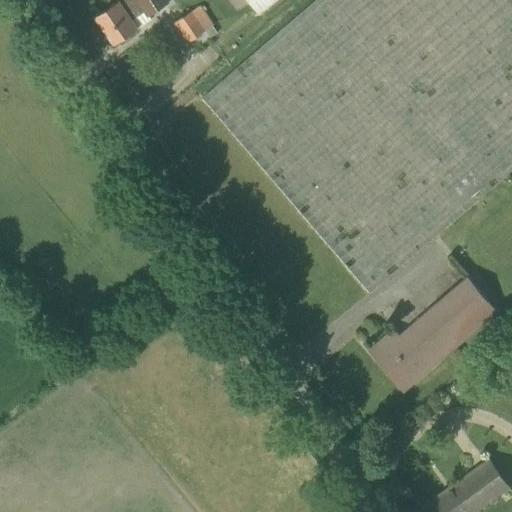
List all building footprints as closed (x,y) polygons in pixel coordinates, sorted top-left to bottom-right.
[(114,44),(137,28),(132,20),(146,10),(149,15),(168,2),(166,0),(116,0),(118,1),(96,16),(114,44)] [(511,0),(317,0),(202,99),(369,294),(511,171),(511,0)] [(246,0),(257,14),(274,0),(246,0)] [(199,5),(192,11),(175,22),(189,42),(194,38),(199,46),(218,33),(213,26),(214,25),(199,5)] [(497,310),(469,276),(401,335),(395,328),(369,350),(403,390),(497,310)] [(511,485),(493,458),(489,461),(417,511),(475,511),(511,488),(511,485)]
